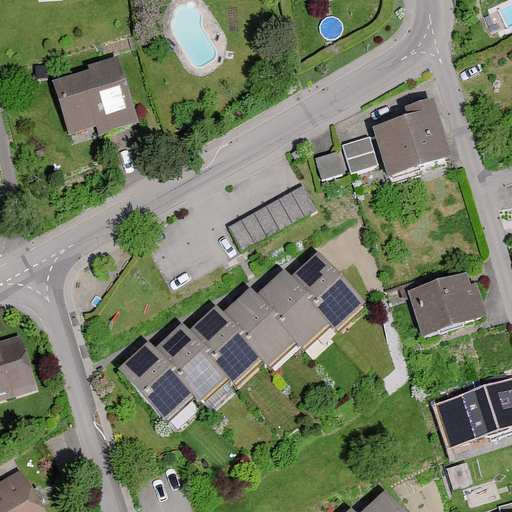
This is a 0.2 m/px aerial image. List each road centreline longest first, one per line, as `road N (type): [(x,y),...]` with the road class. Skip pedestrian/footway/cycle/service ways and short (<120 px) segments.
road 1 (residential): [(433,28),(371,79),(258,148),(35,266)]
road 2 (residential): [(433,28),(511,296)]
road 3 (residential): [(113,511),(35,266)]
